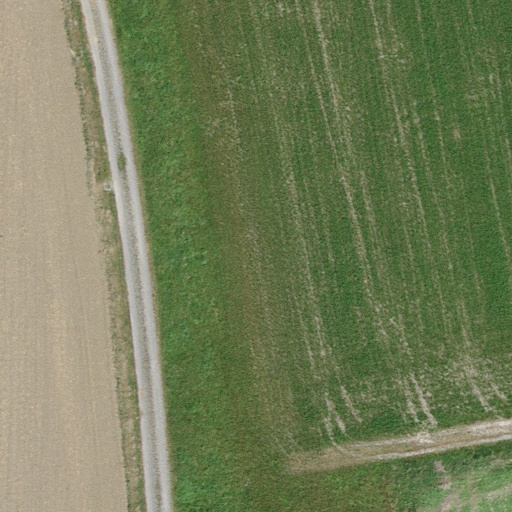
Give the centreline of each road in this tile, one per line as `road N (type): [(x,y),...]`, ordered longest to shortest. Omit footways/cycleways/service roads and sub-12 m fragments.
road 1 (track): [(91,0),(154,511)]
road 2 (track): [(358,460),(511,433)]
